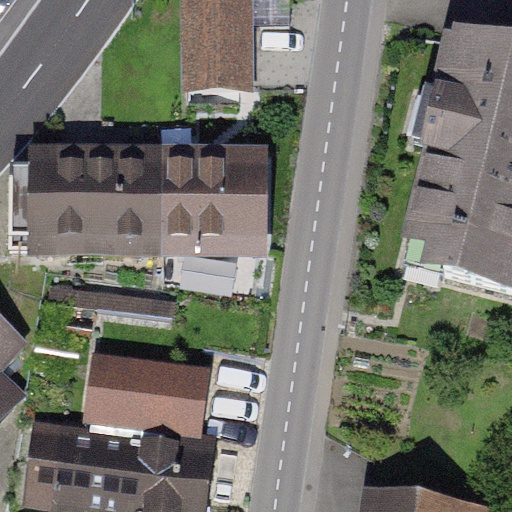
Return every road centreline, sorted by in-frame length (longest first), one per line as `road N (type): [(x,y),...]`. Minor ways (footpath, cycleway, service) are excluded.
road 1 (residential): [(281,511),(347,0)]
road 2 (tertiary): [(0,116),(83,0)]
